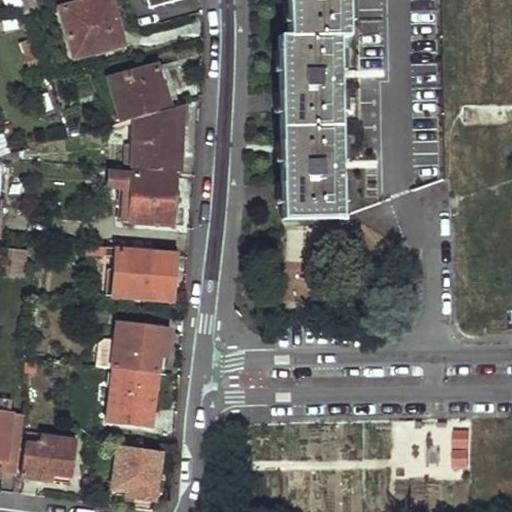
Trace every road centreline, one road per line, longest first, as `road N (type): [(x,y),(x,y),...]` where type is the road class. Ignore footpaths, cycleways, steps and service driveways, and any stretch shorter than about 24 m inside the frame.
road 1 (residential): [(228,0),(222,186),(202,360)]
road 2 (residential): [(200,400),(511,395)]
road 3 (residential): [(511,355),(202,360)]
